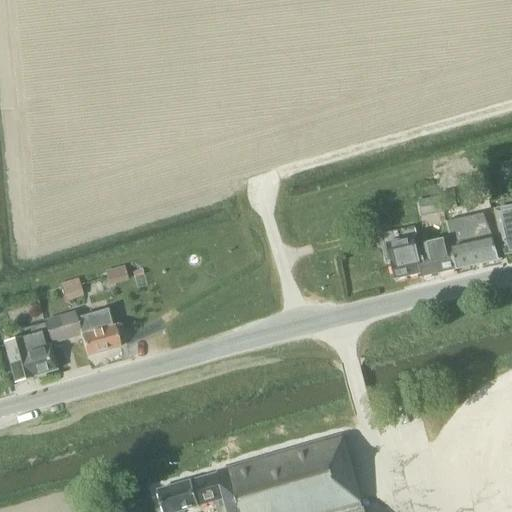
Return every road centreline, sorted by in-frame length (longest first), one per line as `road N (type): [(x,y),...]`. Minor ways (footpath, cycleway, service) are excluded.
road 1 (tertiary): [(0,410),(511,276)]
road 2 (track): [(384,496),(511,377)]
